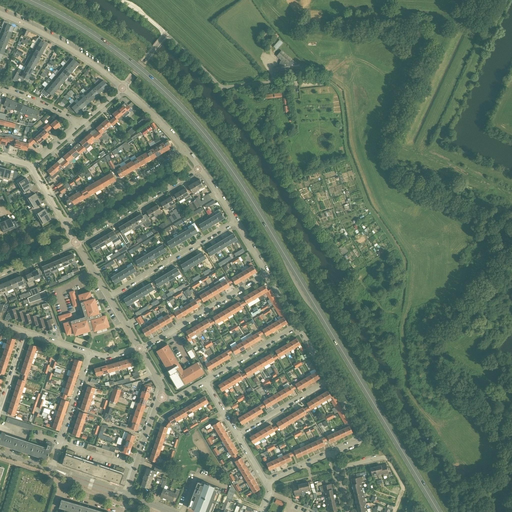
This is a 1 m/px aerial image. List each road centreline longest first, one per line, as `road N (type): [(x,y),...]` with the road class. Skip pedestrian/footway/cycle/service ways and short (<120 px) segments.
road 1 (primary): [(437,511),(208,140),(117,51),(30,0)]
road 2 (track): [(221,87),(340,256),(392,311),(401,302),(404,259),(369,206),(349,154),(341,96),(326,79)]
road 3 (residential): [(108,298),(235,222)]
road 4 (residential): [(139,349),(265,273)]
road 5 (residential): [(74,243),(199,170)]
road 6 (residential): [(122,88),(73,50),(0,13)]
road 7 (residential): [(64,223),(185,150)]
road 8 (unclassified): [(272,81),(221,87),(165,34)]
road 9 (residential): [(51,468),(89,354)]
